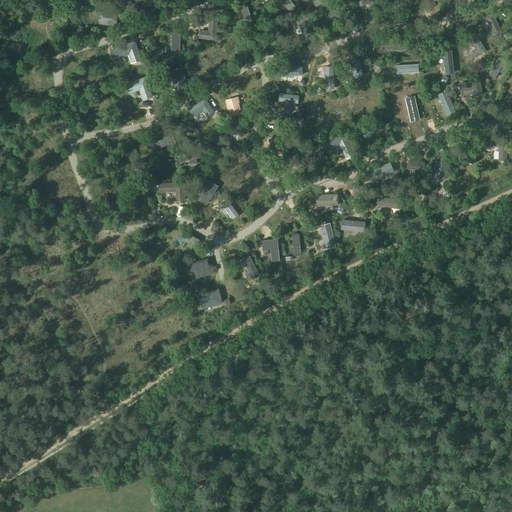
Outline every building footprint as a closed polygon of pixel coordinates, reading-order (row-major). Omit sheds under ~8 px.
[(146,0),(147,1),(137,4),(140,13),(158,6),(155,0),(146,0)] [(289,0),(280,0),(289,11),(295,7),(289,0)] [(370,22),(378,22),(376,1),(368,2),(370,22)] [(245,4),(238,6),(242,20),(234,22),(236,31),(252,26),(245,4)] [(337,9),(317,15),(320,23),(340,17),(337,9)] [(101,10),(99,24),(116,26),(117,11),(101,10)] [(493,36),(501,32),(492,14),(485,17),(493,36)] [(199,30),(199,38),(215,40),(217,19),(209,18),(208,31),(199,30)] [(301,21),(298,21),(298,26),(301,26),(302,40),(310,39),(308,18),(301,18),(301,21)] [(265,21),(264,29),(269,29),(268,41),(276,42),(278,20),(270,19),(270,22),(265,21)] [(172,33),(171,53),(179,54),(180,34),(172,33)] [(387,40),(386,49),(408,51),(409,42),(387,40)] [(134,42),(110,50),(114,61),(127,57),(129,65),(140,61),(134,42)] [(444,76),(453,74),(451,52),(442,53),(444,76)] [(499,58),(488,74),(494,78),(504,61),(499,58)] [(395,75),(418,74),(417,65),(394,67),(395,75)] [(169,72),(177,96),(190,91),(182,67),(169,72)] [(301,67),(278,68),(278,78),(301,77),(301,67)] [(332,67),(323,68),(325,91),(333,90),(332,67)] [(145,78),(126,84),(129,94),(140,90),(143,101),(152,98),(145,78)] [(479,80),(459,84),(460,92),(473,90),(474,97),(482,95),(479,80)] [(447,118),(455,115),(445,92),(437,96),(447,118)] [(278,94),(277,101),(297,104),(298,97),(278,94)] [(237,97),(225,100),(229,117),(241,114),(238,102),(239,101),(237,97)] [(212,113),(203,100),(186,111),(191,118),(201,112),(205,117),(212,113)] [(378,117),(359,131),(365,139),(384,125),(378,117)] [(244,124),(224,130),(226,138),(239,134),(240,137),(244,135),(243,132),(246,131),(244,124)] [(169,128),(149,136),(155,150),(174,142),(169,128)] [(344,133),(326,142),(330,150),(340,145),(347,160),(355,156),(344,133)] [(490,139),(490,147),(499,147),(498,160),(506,161),(506,140),(490,139)] [(291,140),(268,147),(271,155),(282,152),(284,159),(296,155),(291,140)] [(457,140),(457,149),(467,150),(466,163),(474,164),(475,142),(457,140)] [(199,150),(177,157),(179,163),(189,161),(190,164),(197,162),(196,159),(201,157),(199,150)] [(435,160),(433,167),(437,168),(434,178),(441,180),(442,177),(447,178),(449,172),(444,171),(448,160),(441,158),(439,162),(435,160)] [(408,161),(407,168),(415,170),(414,183),(421,184),(424,163),(408,161)] [(390,162),(367,172),(371,181),(393,172),(390,162)] [(207,189),(200,200),(206,204),(218,186),(204,178),(200,185),(207,189)] [(176,202),(185,201),(183,182),(158,184),(159,193),(175,192),(176,202)] [(337,194),(316,195),(316,206),(337,205),(337,194)] [(377,197),(376,205),(400,209),(402,201),(377,197)] [(226,199),(220,203),(232,219),(238,215),(226,199)] [(341,220),(340,230),(364,232),(365,222),(341,220)] [(320,226),(326,249),(335,246),(329,223),(320,226)] [(180,230),(176,237),(196,247),(200,240),(180,230)] [(298,234),(291,234),(294,256),(300,255),(298,234)] [(277,239),(261,241),(262,250),(270,250),(271,261),(279,261),(277,239)] [(252,279),(259,275),(249,255),(241,259),(249,272),(245,274),(247,277),(250,276),(252,279)] [(208,259),(185,264),(187,272),(194,271),(196,278),(211,275),(208,259)] [(218,289),(197,295),(201,309),(222,304),(218,289)]
